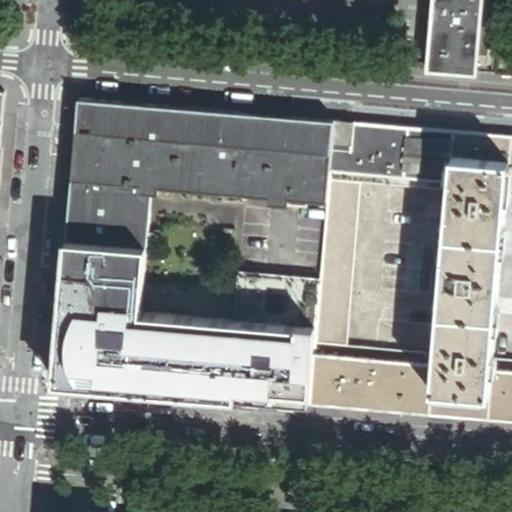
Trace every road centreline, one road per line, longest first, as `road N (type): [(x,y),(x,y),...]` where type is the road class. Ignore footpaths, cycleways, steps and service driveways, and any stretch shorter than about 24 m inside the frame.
road 1 (secondary): [(511,459),(20,419)]
road 2 (residential): [(511,106),(47,67)]
road 3 (residential): [(47,67),(20,419)]
